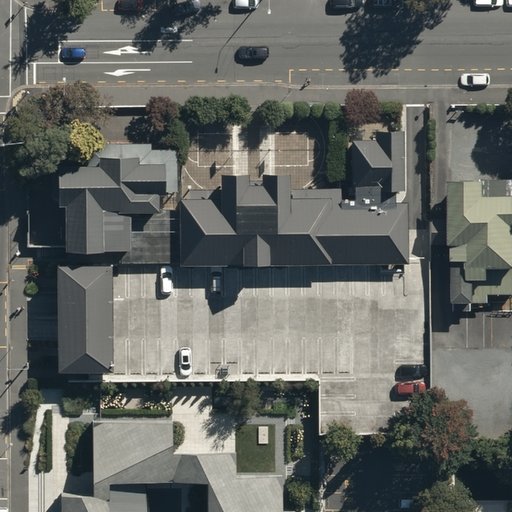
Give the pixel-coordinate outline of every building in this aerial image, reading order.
[(354,199),(341,199),(341,264),(407,264),(407,200),(395,200),(394,190),(404,190),(404,130),(377,130),(377,140),(353,140),(354,199)] [(155,140),(95,140),(95,161),(20,162),(21,251),(63,250),(63,264),(112,264),(178,264),(178,209),(160,209),(160,195),(167,195),(168,190),(181,190),(181,146),(155,146),(155,140)] [(178,209),(178,264),(341,264),(341,199),(341,189),(289,189),(289,173),(262,173),(262,184),(248,185),(248,172),(220,172),(220,186),(188,186),(188,196),(178,196),(178,209)] [(511,293),(511,177),(452,178),(453,302),(489,302),(489,294),(511,293)] [(178,264),(112,264),(112,366),(111,381),(317,380),(317,435),(432,437),(432,310),(430,263),(417,263),(407,264),(341,264),(178,264)] [(63,264),(58,264),(59,318),(59,366),(112,366),(112,318),(112,264),(63,264)] [(282,511),(283,475),(233,475),(233,448),(172,448),(172,417),(90,417),(91,489),(60,489),(60,511),(282,511)]
